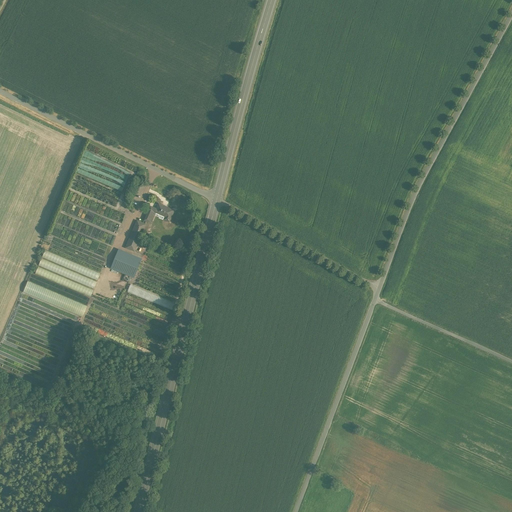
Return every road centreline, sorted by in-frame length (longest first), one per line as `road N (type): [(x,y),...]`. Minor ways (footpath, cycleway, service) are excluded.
road 1 (secondary): [(216,197),(137,511)]
road 2 (unclassified): [(378,289),(411,196),(511,14)]
road 3 (unclassified): [(216,197),(0,91)]
road 4 (unclassified): [(296,511),(378,289)]
road 5 (secondary): [(271,0),(216,197)]
road 6 (unclassified): [(378,289),(216,197)]
